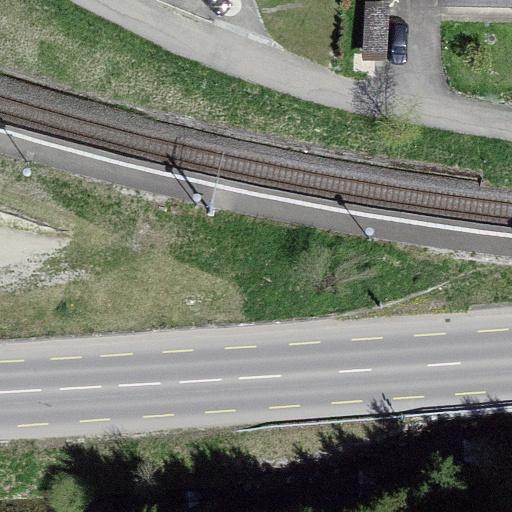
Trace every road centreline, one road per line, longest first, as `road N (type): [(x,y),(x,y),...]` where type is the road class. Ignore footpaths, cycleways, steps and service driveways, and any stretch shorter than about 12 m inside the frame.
road 1 (primary): [(0,402),(511,368)]
road 2 (residential): [(104,0),(320,98),(511,135)]
